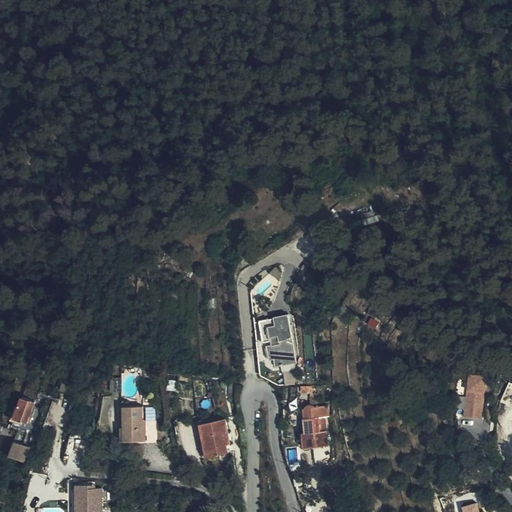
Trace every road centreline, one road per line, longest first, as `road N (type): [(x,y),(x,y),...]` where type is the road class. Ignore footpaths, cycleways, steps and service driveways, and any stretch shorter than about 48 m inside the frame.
road 1 (track): [(125,0),(0,308)]
road 2 (residential): [(251,511),(246,399),(254,384),(265,390),(274,459),(292,511)]
road 3 (unknown): [(246,399),(252,265),(292,246),(302,274),(292,293)]
road 4 (unknown): [(57,470),(179,480),(230,511)]
